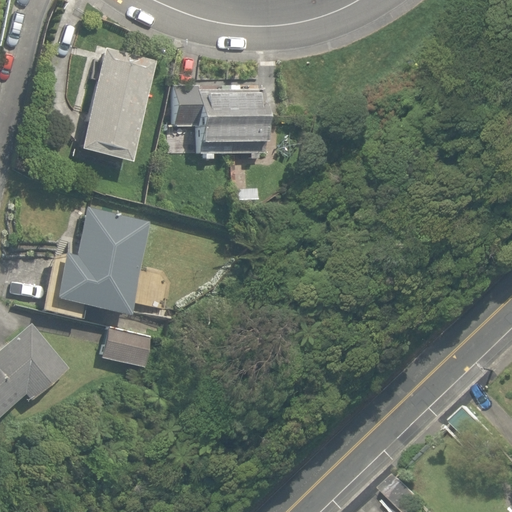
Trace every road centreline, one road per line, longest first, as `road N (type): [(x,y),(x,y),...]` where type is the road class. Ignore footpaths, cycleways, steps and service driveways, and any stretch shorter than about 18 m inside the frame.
road 1 (residential): [(280,511),(511,290)]
road 2 (residential): [(150,0),(237,27),(305,21),(358,0)]
